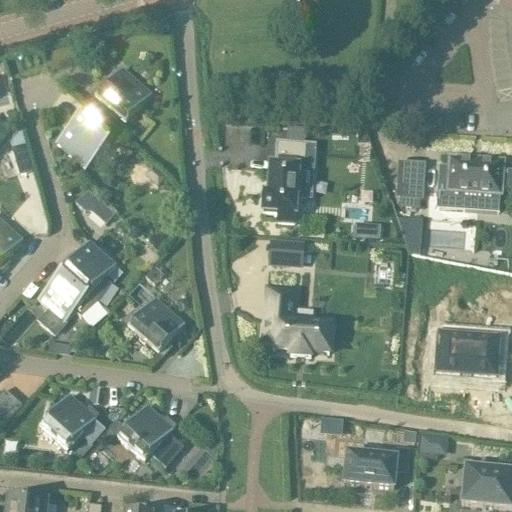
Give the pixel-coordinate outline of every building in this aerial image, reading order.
[(91,98),(125,128),(152,98),(122,71),(105,90),(101,86),(91,98)] [(85,173),(112,143),(78,113),(67,124),(72,128),(55,147),(85,173)] [(0,143),(9,135),(0,126),(0,143)] [(264,197),(263,216),(278,217),(278,226),(294,227),(296,202),(312,203),(316,147),(307,146),(276,144),(275,161),(279,161),(279,169),(270,168),(268,198),(264,197)] [(339,155),(338,180),(364,181),(364,156),(339,155)] [(438,185),(437,193),(448,194),(464,195),(463,213),(498,216),(499,197),(500,190),(510,190),(511,174),(501,173),(502,165),(450,162),(449,170),(439,169),(438,185)] [(423,202),(425,166),(398,164),(396,200),(423,202)] [(114,218),(88,195),(75,206),(85,214),(88,211),(92,215),(106,227),(114,218)] [(11,266),(7,262),(23,243),(0,222),(0,276),(1,277),(11,266)] [(378,242),(379,229),(371,228),(370,241),(378,242)] [(68,259),(59,271),(98,305),(111,286),(105,281),(116,268),(90,244),(73,263),(68,259)] [(271,246),(269,267),(286,268),(287,247),(271,246)] [(75,315),(81,320),(98,305),(59,271),(49,281),(53,285),(37,304),(64,328),(75,315)] [(267,293),(264,343),(273,343),(272,353),(290,355),(290,359),(310,361),(311,356),(329,357),(331,330),(310,329),(311,325),(293,324),(295,295),(267,293)] [(173,351),(168,347),(185,328),(155,302),(144,314),(139,310),(121,325),(162,362),(173,351)] [(439,340),(439,379),(498,379),(498,359),(511,359),(511,331),(498,331),(498,340),(439,340)] [(47,345),(46,355),(69,358),(70,348),(47,345)] [(0,425),(4,429),(22,409),(4,393),(0,397),(0,425)] [(86,412),(69,398),(40,431),(67,455),(81,439),(92,427),(99,419),(88,409),(86,412)] [(164,473),(183,451),(169,438),(177,429),(166,420),(163,423),(147,409),(118,442),(145,466),(150,460),(164,473)] [(123,429),(116,423),(101,439),(108,446),(123,429)] [(81,439),(92,449),(106,433),(95,424),(92,427),(81,439)] [(419,455),(447,458),(448,441),(420,438),(419,455)] [(344,485),(343,485),(343,487),(345,488),(345,487),(391,492),(394,493),(394,490),(393,490),(395,476),(407,477),(409,453),(397,452),(396,462),(395,462),(394,462),(380,460),(380,457),(363,455),(363,459),(348,457),(346,457),(346,459),(344,485)] [(511,503),(511,475),(467,471),(465,471),(465,473),(462,506),(461,508),(463,508),(481,509),(481,510),(483,510),(490,510),(490,511),(492,511),(492,510),(507,511),(511,511),(511,503)] [(5,511),(45,511),(46,504),(9,500),(8,503),(6,503),(5,511)]
